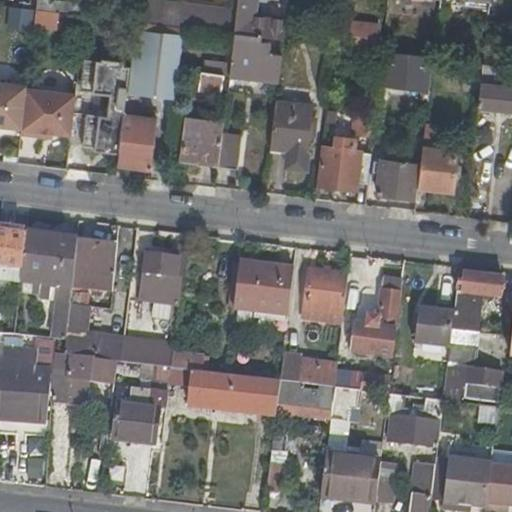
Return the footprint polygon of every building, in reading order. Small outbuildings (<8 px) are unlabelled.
[(87,4),(58,0),(36,0),(36,9),(60,12),(86,15),(87,6),(87,4)] [(110,0),(109,18),(125,20),(127,0),(110,0)] [(257,0),(239,0),(237,13),(235,33),(285,39),(285,35),(289,8),(274,6),(272,18),(255,15),(257,0)] [(162,4),(138,1),(135,21),(160,24),(162,4)] [(162,4),(160,24),(185,27),(211,30),(213,10),(162,4)] [(5,18),(35,21),(36,9),(6,6),(5,18)] [(58,29),(60,12),(36,9),(35,21),(34,26),(58,29)] [(237,13),(213,10),(211,30),(235,33),(237,13)] [(128,41),(130,20),(125,20),(109,18),(92,16),(88,15),(87,25),(113,28),(112,40),(128,41)] [(127,88),(177,94),(179,80),(185,27),(160,24),(135,21),(131,55),(127,88)] [(384,25),(353,21),(351,39),(350,47),(361,48),(381,51),(384,25)] [(351,39),(335,37),(334,45),(350,47),(351,39)] [(231,75),(280,81),(283,54),(270,53),(271,42),(235,38),(231,75)] [(381,51),(361,48),(360,57),(383,59),(383,51),(381,51)] [(431,77),(433,57),(383,51),(383,59),(380,83),(387,84),(387,79),(391,80),(393,65),(407,67),(406,74),(431,77)] [(123,101),(126,62),(96,59),(95,77),(88,77),(87,97),(123,101)] [(486,79),(504,81),(506,66),(488,64),(486,79)] [(225,75),(197,71),(195,89),(223,92),(225,75)] [(468,94),(479,95),(481,78),(482,74),(471,73),(468,94)] [(511,87),(504,87),(486,85),(486,79),(481,78),(479,95),(478,106),(511,110),(511,87)] [(0,123),(25,127),(30,83),(0,79),(0,123)] [(77,89),(30,83),(25,127),(72,132),(77,89)] [(313,107),(277,103),(271,148),(288,150),(287,156),(286,167),(305,170),(309,138),(311,118),(313,107)] [(157,116),(124,111),(118,163),(152,166),(157,116)] [(334,112),(326,111),(325,119),(333,120),(334,112)] [(373,135),(376,117),(357,114),(355,133),(373,135)] [(182,156),(219,161),(223,130),(224,124),(187,119),(182,156)] [(425,124),(423,146),(422,149),(421,165),(418,186),(452,190),(457,150),(445,148),(447,127),(425,124)] [(241,133),(223,130),(219,161),(219,166),(236,168),(241,133)] [(336,148),(323,147),(319,185),(356,188),(360,151),(353,150),(355,139),(337,137),(336,148)] [(422,149),(387,145),(385,161),(371,159),(370,172),(380,173),(378,193),(414,198),(418,164),(421,165),(422,149)] [(288,150),(271,148),(270,155),(287,156),(288,150)] [(502,190),(511,190),(511,172),(504,172),(502,190)] [(28,225),(27,232),(61,236),(78,239),(79,232),(28,225)] [(27,232),(0,228),(0,261),(23,264),(27,232)] [(78,241),(78,239),(61,236),(27,232),(23,264),(21,278),(41,281),(40,292),(39,297),(57,300),(52,336),(66,338),(69,315),(71,299),(72,292),(72,285),(78,241)] [(119,245),(78,241),(72,285),(72,292),(76,292),(77,285),(113,289),(119,245)] [(178,256),(146,252),(140,299),(152,301),(153,297),(179,300),(186,246),(179,245),(178,256)] [(294,268),(240,262),(234,309),(288,315),(294,268)] [(309,269),(304,308),(343,313),(348,274),(309,269)] [(480,333),(479,330),(484,294),(501,296),(504,276),(459,271),(454,311),(452,329),(480,333)] [(41,281),(21,278),(20,289),(40,292),(41,281)] [(395,336),(400,292),(401,280),(384,279),(379,316),(369,315),(367,326),(355,324),(351,350),(394,356),(396,336),(395,336)] [(101,303),(71,299),(69,315),(66,338),(64,353),(116,360),(120,360),(121,352),(123,337),(84,332),(87,310),(99,312),(101,303)] [(302,322),(342,327),(343,313),(304,308),(302,322)] [(452,329),(454,311),(419,308),(415,343),(450,348),(452,329)] [(51,340),(35,338),(23,337),(5,336),(1,368),(0,368),(0,413),(45,418),(51,340)] [(173,347),(136,342),(136,338),(123,337),(121,352),(120,360),(170,367),(173,347)] [(116,363),(116,360),(64,353),(52,352),(50,399),(83,404),(87,380),(113,384),(113,381),(114,378),(116,363)] [(300,360),(282,358),(280,380),(292,381),(297,382),(300,360)] [(337,365),(300,360),(297,382),(300,382),(318,384),(334,386),(337,365)] [(126,364),(116,363),(114,378),(125,379),(126,364)] [(363,367),(338,364),(337,364),(337,365),(334,386),(361,390),(363,374),(363,367)] [(501,370),(447,364),(444,395),(480,399),(481,385),(500,387),(501,370)] [(187,403),(200,405),(211,406),(252,411),(276,413),(280,380),(170,367),(168,384),(189,386),(187,403)] [(389,393),(391,378),(363,374),(361,390),(377,392),(388,393),(389,393)] [(329,402),(332,403),(332,402),(334,386),(318,384),(317,390),(299,389),(300,382),(297,382),(292,381),(280,380),(276,413),(291,414),(327,418),(329,402)] [(317,390),(318,384),(300,382),(299,389),(317,390)] [(159,410),(165,410),(167,391),(113,385),(111,396),(159,401),(159,410)] [(353,403),(387,406),(388,393),(377,392),(361,390),(334,386),(332,402),(332,403),(330,420),(350,422),(353,403)] [(433,411),(434,399),(389,393),(388,393),(387,406),(433,411)] [(113,437),(154,442),(158,407),(116,402),(113,437)] [(290,422),(291,414),(276,413),(275,420),(290,422)] [(109,416),(103,415),(98,453),(104,454),(109,416)] [(388,442),(438,448),(441,421),(391,415),(388,442)] [(284,431),(274,430),(272,450),(282,451),(284,431)] [(382,447),(360,444),(358,459),(381,461),(382,447)] [(321,495),(376,501),(379,473),(381,461),(358,459),(326,455),(321,495)] [(415,455),(409,511),(430,511),(433,489),(437,457),(415,455)] [(491,463),(449,458),(443,508),(470,511),(480,511),(485,511),(486,510),(491,465),(491,463)] [(394,463),(381,461),(379,473),(376,501),(389,503),(394,463)] [(285,465),(270,464),(267,489),(282,491),(285,465)] [(511,467),(491,465),(486,510),(500,511),(501,504),(508,505),(511,505),(511,467)]
